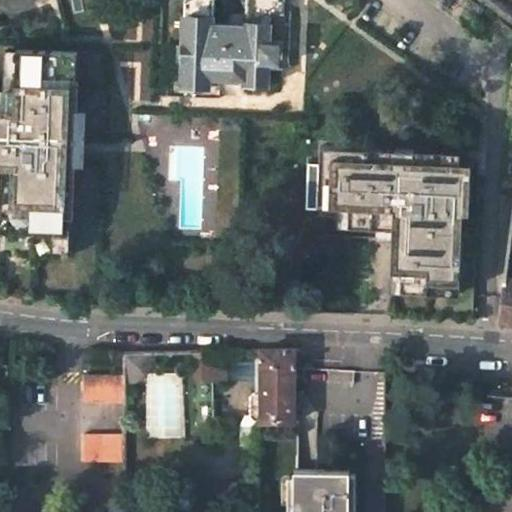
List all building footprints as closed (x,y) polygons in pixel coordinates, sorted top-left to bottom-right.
[(184,0),(184,16),(213,17),(214,17),(215,0),(184,0)] [(270,25),(269,40),(281,40),(282,13),(284,13),(284,0),(246,0),(246,12),(247,12),(247,24),(270,25)] [(246,24),(246,25),(213,24),(213,17),(184,16),(183,16),(181,86),(209,87),(210,78),(243,79),(243,84),(268,85),(269,65),(282,65),(283,40),(281,40),(269,40),(270,25),(247,24),(246,24)] [(17,90),(18,52),(7,51),(6,90),(17,90)] [(0,168),(1,168),(0,187),(0,189),(0,218),(9,219),(8,254),(34,255),(35,243),(70,245),(73,166),(74,109),(76,53),(18,52),(17,90),(6,90),(5,110),(0,109),(0,168)] [(86,110),(74,109),(73,166),(84,166),(86,110)] [(414,150),(320,147),(320,162),(319,206),(339,207),(349,207),(349,226),(376,227),(393,227),(393,238),(392,270),(402,271),(402,290),(428,291),(429,281),(462,281),(464,211),(471,211),(472,162),(461,162),(414,160),(414,150)] [(461,151),(414,150),(414,160),(461,162),(461,151)] [(307,206),(319,206),(320,162),(309,162),(307,206)] [(339,226),(349,226),(349,207),(339,207),(339,226)] [(0,253),(8,254),(9,219),(0,218),(0,253)] [(393,238),(393,227),(376,227),(376,237),(393,238)] [(238,249),(238,236),(225,236),(225,248),(238,249)] [(70,257),(70,245),(35,243),(34,255),(70,257)] [(392,270),(391,290),(402,290),(402,271),(392,270)] [(511,323),(511,280),(504,279),(498,322),(511,323)] [(461,292),(462,281),(429,281),(428,291),(461,292)] [(211,422),(211,378),(224,378),(224,350),(195,351),(197,423),(211,422)] [(251,422),(258,422),(293,421),(294,350),(262,350),(262,394),(252,394),(248,399),(248,417),(251,422)] [(123,379),(142,378),(142,352),(123,353),(123,379)] [(0,378),(8,378),(4,355),(0,355),(0,378)] [(121,376),(82,376),(82,403),(121,403),(121,376)] [(121,463),(120,437),(81,438),(82,463),(121,463)] [(349,468),(301,468),(301,475),(301,499),(289,499),(288,511),(355,511),(355,471),(349,471),(349,468)] [(288,475),(289,499),(301,499),(301,475),(288,475)]
